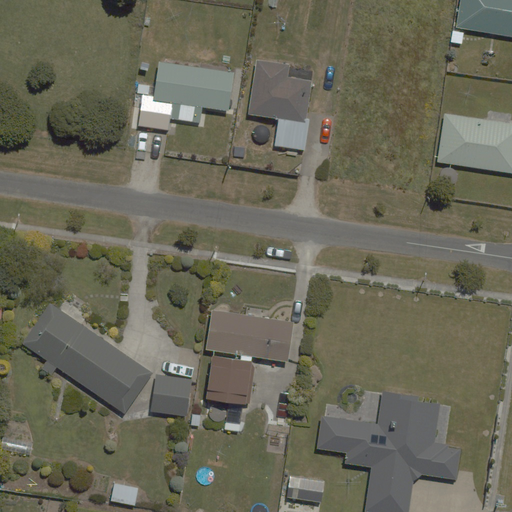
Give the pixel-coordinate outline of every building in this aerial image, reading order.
[(511,0),(461,0),(457,28),(511,37),(511,0)] [(288,68),(255,63),(248,115),(308,124),(313,84),(286,80),(288,68)] [(231,78),(162,66),(156,98),(142,96),(137,127),(171,133),(173,122),(202,126),(205,107),(225,110),(231,78)] [(511,125),(445,114),(437,161),(511,173),(511,125)] [(54,305),(25,346),(121,414),(151,373),(54,305)] [(292,324),(213,312),(207,353),(214,354),(255,360),(286,364),(292,324)] [(255,360),(214,354),(207,399),(248,405),(255,360)] [(190,383),(155,378),(149,412),(184,418),(190,383)] [(438,406),(383,398),(379,427),(322,418),(316,457),(372,465),(364,511),(410,511),(416,479),(460,486),(466,450),(432,445),(438,406)] [(322,511),(325,478),(289,475),(286,510),(317,511),(322,511)] [(114,481),(111,501),(139,505),(142,486),(114,481)] [(0,485),(0,503),(14,505),(15,487),(0,485)]
